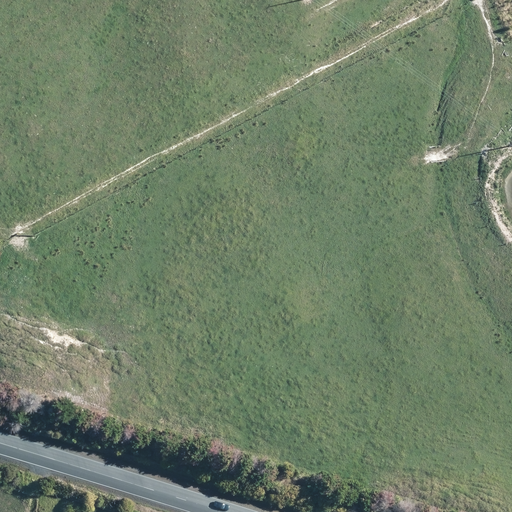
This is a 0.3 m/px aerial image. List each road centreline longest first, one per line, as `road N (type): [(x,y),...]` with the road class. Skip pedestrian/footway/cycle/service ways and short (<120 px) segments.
road 1 (track): [(441,0),(1,247)]
road 2 (tertiary): [(222,511),(0,443)]
